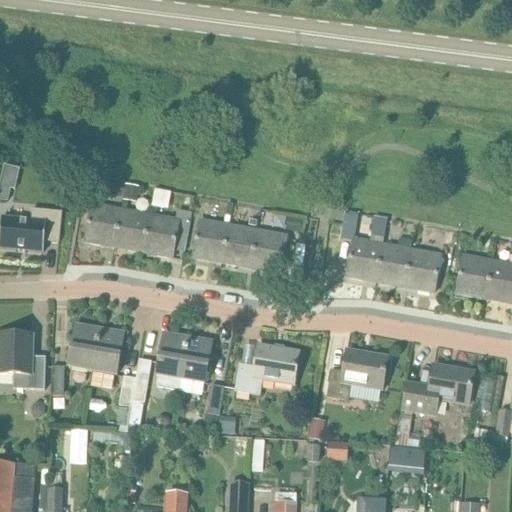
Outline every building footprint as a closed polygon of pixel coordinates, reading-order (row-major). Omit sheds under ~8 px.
[(109,184),(108,196),(124,199),(126,186),(109,184)] [(123,201),(136,203),(138,188),(126,186),(124,199),(123,201)] [(155,192),(152,208),(153,208),(169,211),(171,195),(155,192)] [(228,204),(225,217),(232,218),(234,205),(228,204)] [(91,207),(85,244),(101,247),(103,243),(115,245),(121,212),(111,210),(91,207)] [(248,209),(246,222),(260,225),(262,212),(248,209)] [(2,218),(0,238),(0,250),(44,255),(45,243),(59,244),(62,214),(31,211),(30,220),(2,218)] [(121,212),(115,245),(128,248),(128,252),(144,255),(145,251),(144,251),(151,217),(121,212)] [(151,217),(144,251),(145,251),(156,253),(157,257),(173,261),(174,252),(185,254),(192,215),(177,212),(175,222),(156,218),(151,217)] [(288,218),(285,232),(301,235),(303,221),(288,218)] [(377,219),(373,232),(385,235),(388,221),(377,219)] [(199,222),(196,240),(193,260),(209,263),(211,259),(223,261),(222,265),(229,228),(199,222)] [(258,233),(229,228),(222,265),(238,268),(239,264),(252,266),(258,233)] [(265,273),(280,276),(284,257),(288,238),(258,233),(252,266),(264,268),(265,273)] [(392,287),(394,283),(406,286),(412,253),(410,252),(412,243),(399,240),(398,250),(383,247),(377,280),(376,284),(392,287)] [(365,278),(377,280),(383,247),(353,242),(350,260),(347,279),(363,282),(365,278)] [(469,254),(470,245),(459,243),(458,253),(469,254)] [(412,253),(406,286),(418,288),(419,292),(434,296),(439,276),(442,258),(412,253)] [(487,297),(493,264),(463,258),(460,277),(457,296),(473,299),(475,295),(487,297)] [(511,266),(493,264),(487,297),(486,301),(502,304),(503,300),(511,301),(511,266)] [(100,331),(76,327),(69,369),(93,373),(100,331)] [(124,335),(100,331),(93,373),(117,377),(124,335)] [(165,335),(157,378),(156,389),(179,392),(181,382),(188,339),(165,335)] [(14,392),(45,393),(46,359),(32,359),(33,337),(0,336),(0,378),(15,378),(14,392)] [(188,339),(181,382),(205,386),(212,344),(188,339)] [(235,393),(239,394),(260,398),(263,382),(294,387),(300,354),(259,347),(255,369),(240,366),(235,393)] [(347,352),(343,374),(332,372),(327,399),(349,403),(352,387),(382,392),(388,359),(347,352)] [(410,434),(413,414),(435,418),(438,401),(469,406),(471,394),(475,374),(434,367),(430,389),(406,385),(396,447),(425,451),(426,443),(409,441),(410,434)] [(51,398),(64,399),(65,369),(52,368),(51,398)] [(132,403),(145,405),(150,376),(137,374),(136,380),(132,403)] [(130,415),(132,403),(136,380),(124,378),(118,413),(130,415)] [(208,416),(220,418),(225,389),(213,387),(208,416)] [(511,414),(500,412),(496,436),(508,438),(511,415),(511,414)] [(219,419),(218,436),(236,437),(236,420),(219,419)] [(312,420),(308,440),(322,442),(325,422),(312,420)] [(496,433),(476,430),(474,440),(494,444),(496,433)] [(131,435),(112,435),(112,446),(131,446),(131,435)] [(348,448),(327,447),(326,462),(347,463),(348,448)] [(393,461),(426,465),(426,452),(394,449),(393,461)] [(0,511),(32,511),(36,469),(0,466),(0,511)] [(229,484),(228,511),(248,511),(250,485),(229,484)] [(48,511),(62,511),(63,491),(49,491),(48,511)] [(128,493),(127,506),(136,506),(137,493),(128,493)] [(165,511),(187,511),(189,496),(166,494),(165,511)] [(387,511),(388,503),(371,502),(358,501),(357,511),(387,511)] [(277,502),(276,511),(295,511),(296,504),(277,502)]
